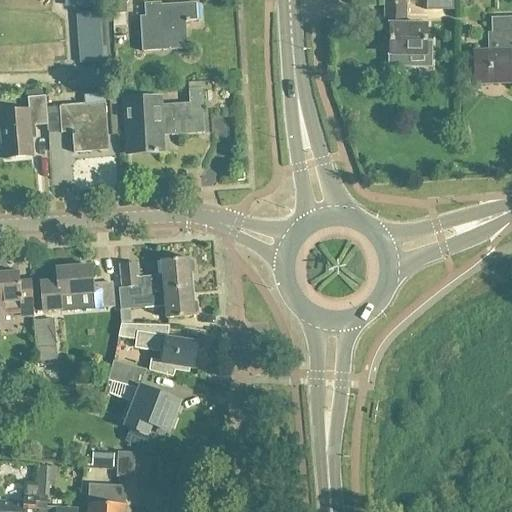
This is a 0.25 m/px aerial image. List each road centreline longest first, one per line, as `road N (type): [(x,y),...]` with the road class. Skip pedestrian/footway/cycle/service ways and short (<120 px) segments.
road 1 (tertiary): [(287,250),(188,217),(0,225)]
road 2 (secondary): [(322,217),(291,86),(286,0)]
road 3 (residential): [(253,511),(237,300)]
road 4 (secondary): [(331,511),(325,435),(334,320)]
road 5 (tertiary): [(511,211),(388,253)]
